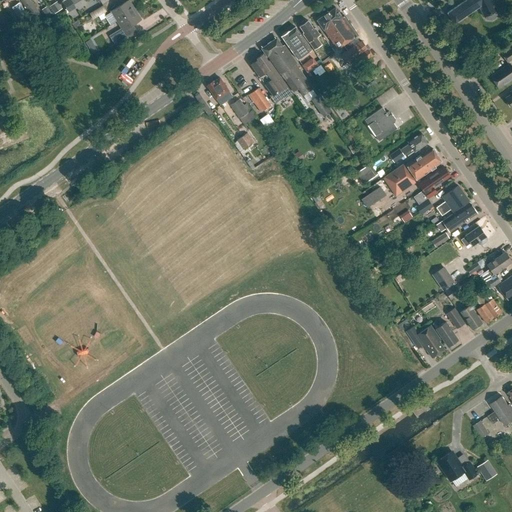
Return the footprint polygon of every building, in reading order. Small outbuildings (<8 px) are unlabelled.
[(19,0),(32,18),(39,14),(29,0),(19,0)] [(75,8),(70,0),(66,0),(62,3),(68,12),(75,8)] [(111,12),(118,22),(135,11),(129,0),(111,12)] [(496,11),(491,0),(465,0),(447,14),(454,24),(479,7),(484,17),(486,20),(491,21),(494,19),(497,15),(496,11)] [(49,8),(54,16),(62,10),(57,2),(49,8)] [(13,8),(23,22),(29,18),(20,3),(13,8)] [(100,7),(88,12),(91,18),(102,13),(100,7)] [(336,9),(318,22),(337,50),(344,46),(347,52),(342,56),(347,65),(353,61),(358,67),(373,57),(362,42),(360,44),(356,38),(358,37),(345,17),(343,19),(336,9)] [(118,22),(122,29),(110,36),(117,47),(136,35),(131,27),(142,20),(135,11),(118,22)] [(309,44),(315,51),(322,47),(317,39),(320,37),(315,30),(314,31),(308,22),(307,22),(304,21),(300,23),(300,27),(304,34),(303,35),(309,44)] [(281,37),(298,61),(311,51),(295,28),(289,33),(288,32),(281,37)] [(276,39),(262,50),(267,58),(268,57),(280,75),(285,71),(298,90),(308,83),(295,65),(296,64),(284,46),(282,47),(276,39)] [(511,48),(502,55),(507,63),(511,59),(511,48)] [(272,96),(270,97),(274,104),(283,99),(284,100),(291,95),(269,62),(267,61),(263,55),(256,60),(257,61),(251,65),(272,96)] [(491,77),(499,89),(511,79),(511,68),(509,64),(491,77)] [(220,79),(214,82),(207,87),(220,106),(229,100),(224,94),(228,91),(220,79)] [(271,106),(258,88),(248,95),(260,113),(271,106)] [(208,117),(213,114),(199,93),(194,96),(196,99),(208,117)] [(319,95),(311,100),(323,117),(331,112),(319,95)] [(239,99),(230,106),(239,119),(249,113),(239,99)] [(382,108),(364,120),(368,125),(366,126),(374,137),(375,136),(379,141),(397,129),(393,124),(395,123),(395,120),(391,113),(388,115),(382,108)] [(263,129),(271,123),(265,114),(256,119),(263,129)] [(247,133),(236,141),(243,151),(254,143),(247,133)] [(389,156),(394,163),(404,156),(404,155),(413,149),(415,152),(428,143),(421,133),(408,142),(409,144),(400,150),(399,149),(389,156)] [(438,157),(432,148),(428,151),(420,157),(419,156),(405,166),(403,164),(384,178),(386,181),(385,182),(388,187),(389,186),(396,196),(413,185),(414,181),(416,179),(417,180),(431,170),(431,169),(441,162),(440,160),(439,158),(438,157)] [(291,155),(295,163),(304,158),(299,150),(291,155)] [(369,164),(356,173),(364,184),(376,175),(371,167),(378,162),(376,159),(369,164)] [(450,173),(446,168),(445,168),(444,167),(443,167),(444,168),(438,172),(437,171),(425,179),(425,180),(419,185),(428,198),(436,193),(432,187),(450,175),(449,173),(450,173)] [(442,197),(445,201),(435,208),(441,216),(451,209),(452,212),(468,202),(457,186),(442,197)] [(361,200),(367,209),(386,196),(380,187),(361,200)] [(416,207),(421,214),(432,206),(428,200),(416,207)] [(469,219),(477,214),(476,212),(476,211),(474,208),(473,208),(470,204),(453,216),(451,214),(442,221),(448,230),(452,227),(456,228),(465,221),(466,222),(468,220),(469,219)] [(397,211),(404,222),(412,216),(405,206),(397,211)] [(485,237),(486,237),(479,226),(465,236),(466,236),(461,240),(465,247),(470,243),(472,246),(477,243),(479,244),(480,245),(482,245),(486,242),(487,240),(486,239),(485,237)] [(434,240),(439,246),(449,239),(445,233),(434,240)] [(485,283),(489,289),(500,281),(494,274),(511,262),(505,252),(487,265),(492,271),(481,278),(485,283)] [(466,270),(470,274),(480,267),(477,262),(466,270)] [(441,265),(428,273),(439,290),(452,281),(441,265)] [(511,275),(498,286),(508,300),(511,296),(511,275)] [(456,284),(444,292),(450,301),(462,292),(456,284)] [(481,307),(477,310),(486,323),(502,312),(492,299),(488,302),(486,299),(485,299),(481,294),(475,298),(481,307)] [(460,312),(472,330),(482,323),(469,306),(460,312)] [(453,309),(446,314),(456,329),(464,324),(453,309)] [(432,324),(448,347),(458,340),(445,322),(440,325),(439,323),(438,324),(436,321),(432,324)] [(423,345),(432,358),(445,349),(439,341),(441,340),(431,325),(418,334),(414,327),(407,331),(418,348),(423,345)] [(511,422),(511,423),(511,407),(511,405),(509,407),(503,397),(491,405),(495,412),(488,417),(493,426),(498,422),(497,421),(500,419),(505,427),(511,422)] [(473,426),(482,438),(489,433),(480,421),(473,426)] [(462,467),(451,451),(437,461),(451,480),(464,471),(469,479),(477,474),(469,462),(462,467)] [(484,458),(473,466),(483,480),(494,472),(484,458)]
